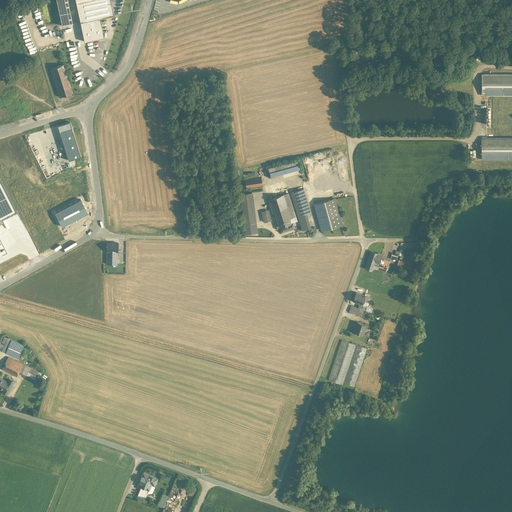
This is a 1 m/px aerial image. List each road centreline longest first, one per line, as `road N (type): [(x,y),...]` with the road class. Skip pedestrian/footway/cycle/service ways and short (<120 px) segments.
road 1 (unclassified): [(0,409),(273,501)]
road 2 (unclassified): [(363,240),(273,501)]
road 3 (unclassified): [(96,228),(113,235),(363,240)]
road 4 (track): [(352,145),(470,137),(477,131),(478,70),(511,67)]
road 5 (unclassified): [(150,0),(133,56),(88,113)]
